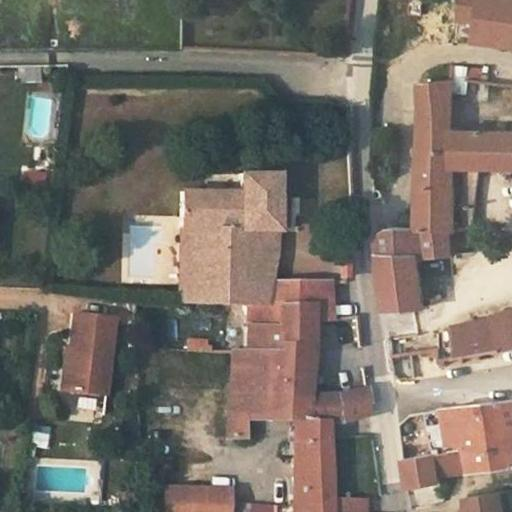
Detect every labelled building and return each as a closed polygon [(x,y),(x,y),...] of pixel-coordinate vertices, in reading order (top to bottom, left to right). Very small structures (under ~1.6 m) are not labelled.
[(454,74),(468,76),(469,64),(455,63),(454,74)] [(483,66),(469,64),(468,76),(482,78),(483,66)] [(468,76),(454,74),(454,76),(453,88),(466,89),(468,76)] [(422,101),(451,98),(453,88),(454,76),(422,80),(422,101)] [(451,98),(422,101),(424,122),(455,125),(451,98)] [(421,126),(419,165),(418,224),(454,223),(465,223),(476,221),(477,206),(478,198),(482,165),(511,164),(511,128),(456,128),(455,125),(424,122),(421,126)] [(277,196),(277,175),(240,175),(240,192),(182,192),(180,228),(277,232),(277,225),(277,196)] [(277,196),(277,225),(288,226),(288,196),(277,196)] [(493,200),(478,198),(477,206),(492,209),(493,200)] [(492,209),(477,206),(476,221),(494,223),(496,210),(492,209)] [(419,254),(455,251),(454,223),(418,224),(387,224),(378,231),(387,308),(424,305),(419,254)] [(466,250),(465,223),(454,223),(455,251),(466,250)] [(277,254),(277,232),(180,228),(179,245),(245,248),(244,282),(271,282),(277,254)] [(244,282),(245,248),(179,245),(178,300),(178,304),(226,305),(235,306),(248,306),(247,325),(279,325),(279,307),(312,307),(312,321),(331,321),(329,282),(271,282),(244,282)] [(226,305),(225,313),(234,314),(235,306),(226,305)] [(310,394),(312,348),(312,345),(312,336),(312,321),(312,307),(279,307),(279,325),(247,325),(246,351),(271,353),(271,395),(300,395),(303,416),(330,421),(342,422),(370,415),(365,388),(339,394),(310,394)] [(511,308),(455,326),(456,330),(459,354),(511,344),(511,308)] [(104,394),(113,318),(71,313),(68,348),(73,348),(68,391),(104,394)] [(459,354),(456,330),(444,332),(446,345),(439,346),(441,357),(459,354)] [(360,334),(347,335),(348,350),(362,349),(360,334)] [(206,341),(186,340),(186,350),(211,350),(211,344),(206,344),(206,341)] [(244,437),(243,418),(294,420),(294,466),(332,469),(330,421),(303,416),(300,395),(271,395),(271,353),(246,351),(244,390),(230,389),(228,437),(244,437)] [(232,351),(230,389),(244,390),(246,351),(232,351)] [(471,467),(500,463),(511,461),(511,468),(511,397),(447,406),(453,448),(468,446),(471,467)] [(163,455),(162,437),(140,438),(140,453),(163,455)] [(440,472),(471,467),(468,446),(453,448),(454,452),(437,454),(440,472)] [(161,468),(163,468),(163,455),(140,453),(141,468),(161,468)] [(437,454),(405,459),(408,485),(441,479),(440,472),(437,454)] [(511,471),(511,468),(511,461),(500,463),(502,474),(511,471)] [(293,511),(274,509),(274,511),(333,511),(333,500),(333,491),(332,469),(294,466),(293,511)] [(162,511),(164,488),(164,487),(161,468),(141,468),(143,511),(162,511)] [(195,511),(196,489),(164,488),(162,511),(195,511)] [(228,511),(229,504),(229,491),(196,489),(195,511),(228,511)] [(505,511),(501,490),(468,496),(469,511),(505,511)] [(340,500),(333,500),(333,511),(363,511),(363,500),(340,500)]
